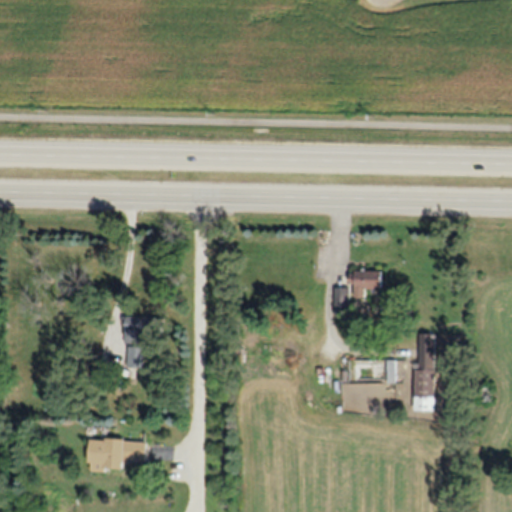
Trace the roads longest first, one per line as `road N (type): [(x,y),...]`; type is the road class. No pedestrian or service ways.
road 1 (trunk): [(0,189),(511,200)]
road 2 (trunk): [(511,162),(0,152)]
